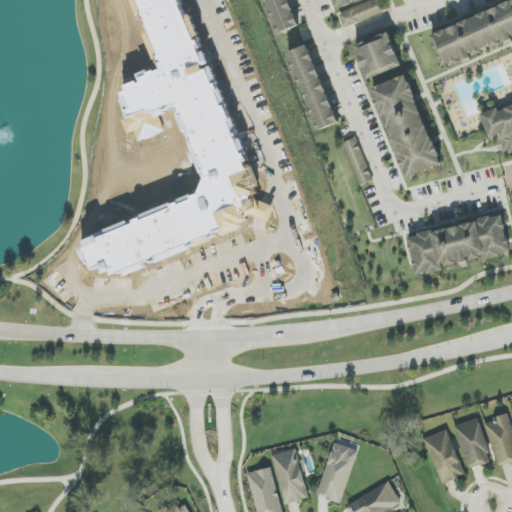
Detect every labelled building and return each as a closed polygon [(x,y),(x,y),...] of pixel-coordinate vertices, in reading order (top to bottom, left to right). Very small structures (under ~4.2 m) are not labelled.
[(278,32),(265,0),(288,0),(298,24),(278,32)] [(333,0),(337,8),(358,0),(333,0)] [(345,28),(339,15),(376,0),(381,13),(345,28)] [(511,37),(444,64),(432,32),(511,1),(511,37)] [(368,80),(355,48),(388,34),(401,66),(368,80)] [(289,52),(308,44),(341,127),(322,134),(289,52)] [(406,178),(371,92),(406,77),(441,163),(406,178)] [(511,148),(506,151),(499,136),(490,140),(479,115),(511,101),(511,148)] [(346,146),(356,142),(374,184),(363,188),(346,146)] [(415,275),(406,236),(502,214),(511,253),(415,275)] [(511,464),(511,422),(509,415),(486,422),(500,468),(511,464)] [(479,418),(456,425),(469,470),(493,463),(479,418)] [(444,485),(466,475),(447,430),(425,439),(444,485)] [(357,454),(333,446),(317,497),(341,504),(357,454)] [(285,505),(310,500),(303,469),(306,469),(304,460),(299,461),(297,449),(273,455),(285,505)] [(247,474),(257,511),(283,511),(271,467),(247,474)] [(347,505),(350,511),(394,511),(393,508),(402,503),(390,482),(347,505)] [(167,506),(157,511),(190,511),(185,503),(170,511),(167,506)]
